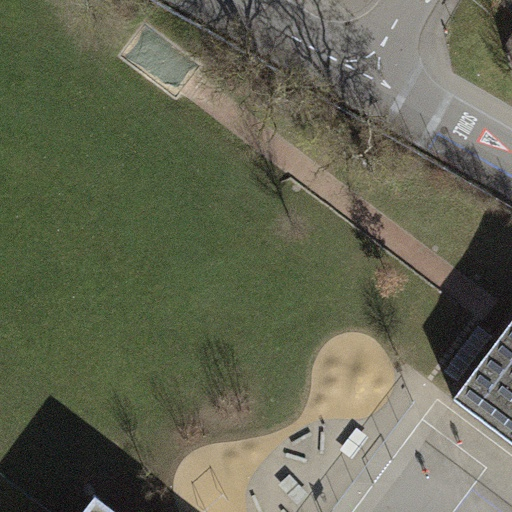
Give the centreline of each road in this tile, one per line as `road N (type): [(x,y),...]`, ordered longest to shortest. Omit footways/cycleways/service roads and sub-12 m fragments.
road 1 (residential): [(511,160),(370,77)]
road 2 (residential): [(370,77),(233,0)]
